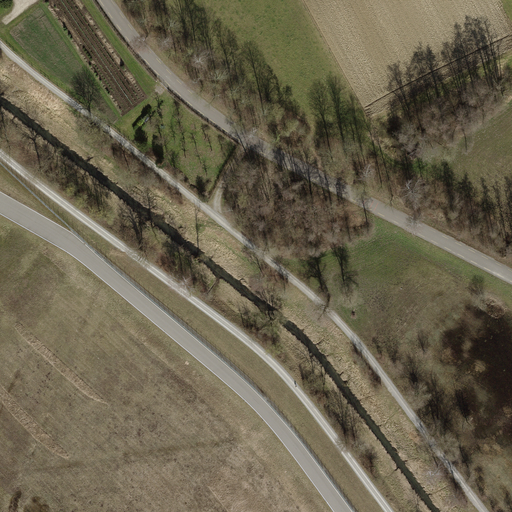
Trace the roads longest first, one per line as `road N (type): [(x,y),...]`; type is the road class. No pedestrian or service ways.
road 1 (track): [(483,511),(349,331),(0,44)]
road 2 (track): [(0,150),(271,359),(390,511)]
road 3 (unclassified): [(105,0),(178,87),(246,140),(511,276)]
